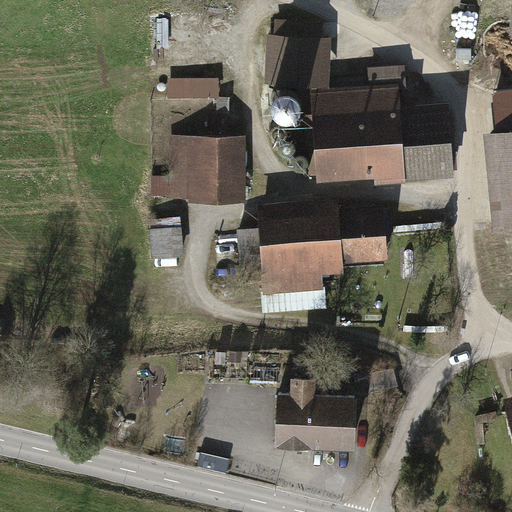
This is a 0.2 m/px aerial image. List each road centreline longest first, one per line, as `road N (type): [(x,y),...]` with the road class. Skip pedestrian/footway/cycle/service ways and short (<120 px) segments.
road 1 (track): [(488,348),(471,255),(466,123),(449,88),(424,62),(301,0)]
road 2 (track): [(469,197),(289,184),(263,151),(250,107),(263,0)]
road 3 (track): [(441,376),(366,344),(227,315),(210,303),(200,260),(209,233),(225,218),(249,214)]
road 4 (tertiary): [(286,511),(0,443)]
road 5 (residential): [(511,347),(460,359),(441,376),(414,415),(375,511)]
